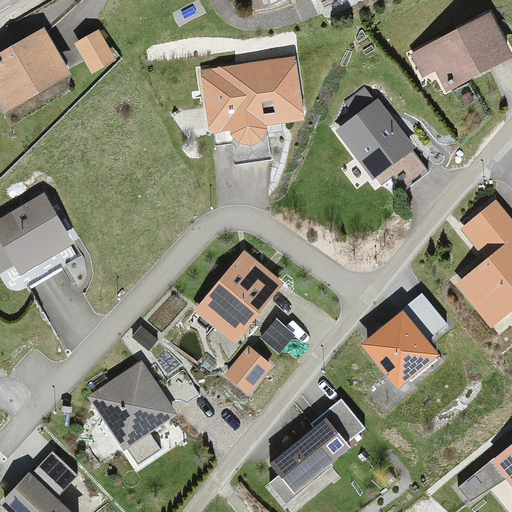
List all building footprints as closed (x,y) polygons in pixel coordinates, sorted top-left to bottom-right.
[(491,14),(412,54),(422,75),(434,69),(442,86),(510,51),(491,14)] [(40,30),(0,50),(0,104),(1,107),(64,74),(40,30)] [(98,32),(72,45),(85,71),(111,58),(98,32)] [(280,54),(191,70),(202,133),(222,130),(228,141),(240,145),(251,137),(255,125),(292,119),(280,54)] [(405,133),(374,87),(333,111),(366,160),(405,133)] [(36,192),(0,212),(0,266),(4,273),(63,240),(36,192)] [(511,306),(511,210),(500,195),(440,242),(500,317),(511,306)] [(276,285),(233,250),(184,312),(227,346),(276,285)] [(466,336),(421,286),(366,334),(411,384),(466,336)] [(290,334),(266,319),(252,342),(276,356),(290,334)] [(264,363),(240,344),(211,380),(236,399),(264,363)] [(137,361),(77,392),(107,449),(167,418),(137,361)] [(371,424),(342,390),(264,459),(294,490),(371,424)] [(511,424),(490,443),(511,469),(511,424)] [(20,474),(15,469),(0,485),(0,511),(66,511),(51,497),(68,479),(40,453),(20,474)]
